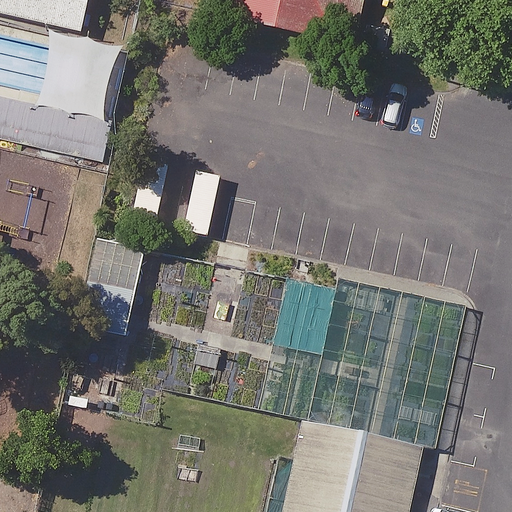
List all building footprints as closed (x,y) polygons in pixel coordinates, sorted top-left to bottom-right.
[(99,0),(0,0),(0,19),(91,39),(99,0)] [(414,0),(199,0),(402,50),(414,0)] [(0,142),(106,167),(115,130),(0,103),(0,142)] [(66,324),(120,338),(142,249),(87,236),(66,324)] [(295,417),(310,420),(338,293),(157,252),(135,349),(110,343),(95,409),(151,422),(159,386),(295,417)] [(421,445),(430,448),(461,311),(340,284),(338,293),(310,420),(421,445)] [(404,511),(418,449),(295,422),(275,511),(404,511)]
